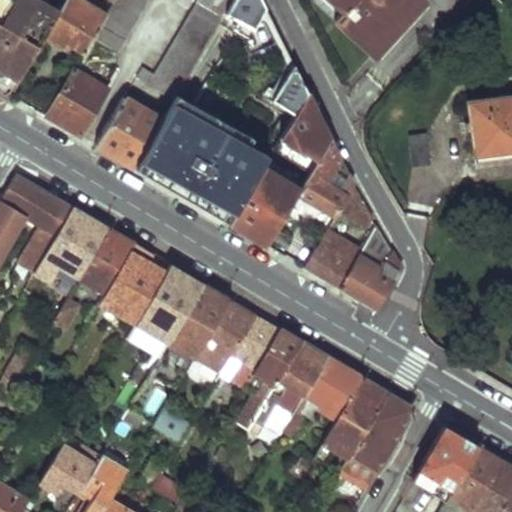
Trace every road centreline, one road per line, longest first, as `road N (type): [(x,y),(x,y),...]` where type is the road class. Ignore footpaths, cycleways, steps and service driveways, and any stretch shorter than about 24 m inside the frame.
road 1 (secondary): [(16,136),(376,349)]
road 2 (residential): [(376,349),(407,291),(410,256),(338,120)]
road 3 (residential): [(338,120),(443,10),(440,0)]
road 4 (residential): [(372,511),(444,389)]
road 5 (residential): [(338,120),(276,0)]
